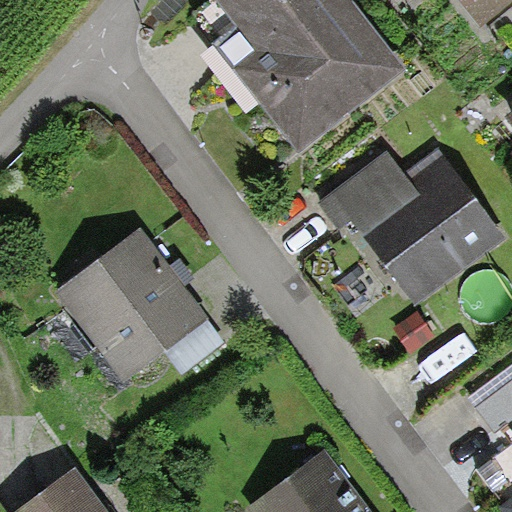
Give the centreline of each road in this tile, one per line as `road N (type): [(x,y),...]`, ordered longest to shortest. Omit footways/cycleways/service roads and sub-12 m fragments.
road 1 (residential): [(94,33),(453,511)]
road 2 (residential): [(0,134),(94,33)]
